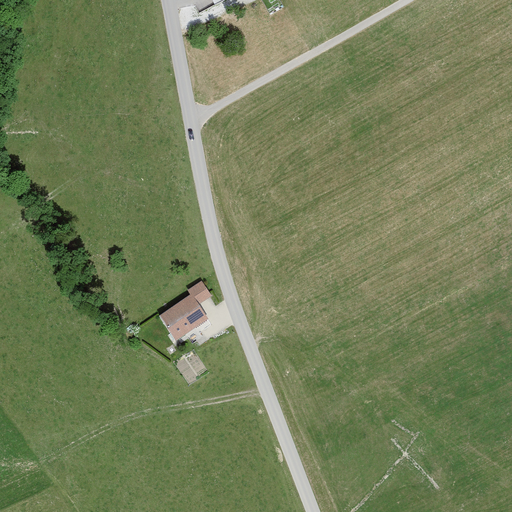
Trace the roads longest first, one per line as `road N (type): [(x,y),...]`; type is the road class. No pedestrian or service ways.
road 1 (unclassified): [(170,0),(220,258),(314,511)]
road 2 (track): [(191,115),(400,0)]
